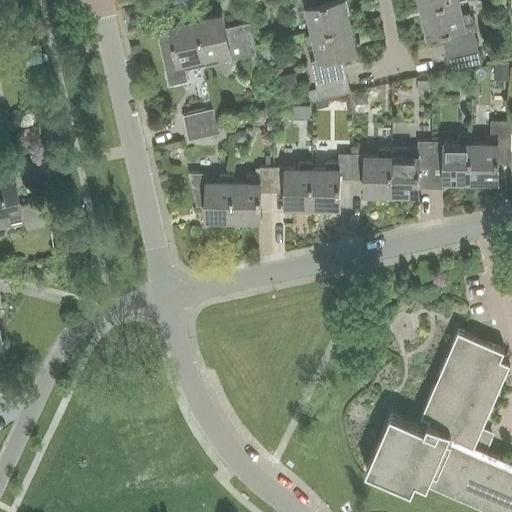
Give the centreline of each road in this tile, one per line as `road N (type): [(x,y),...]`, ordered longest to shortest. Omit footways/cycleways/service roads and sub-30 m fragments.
road 1 (residential): [(167,299),(511,223)]
road 2 (residential): [(167,299),(100,0)]
road 3 (residential): [(0,484),(80,328),(113,309),(167,299)]
road 4 (residential): [(293,511),(206,417),(167,299)]
